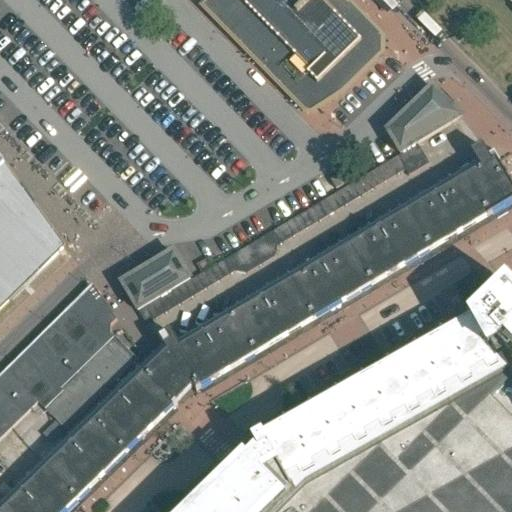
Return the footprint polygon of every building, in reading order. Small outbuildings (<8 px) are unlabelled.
[(209,0),(202,8),(216,22),(238,1),(237,0),(209,0)] [(238,1),(216,22),(305,114),(311,115),(342,95),(381,55),(382,37),(350,5),(348,7),(332,7),(328,3),(327,4),(322,0),(313,0),(275,38),(252,14),(239,0),(238,1)] [(237,0),(238,1),(239,0),(252,14),(266,0),(237,0)] [(266,0),(252,14),(275,38),(313,0),(266,0)] [(417,148),(463,122),(434,91),(388,135),(402,158),(417,148)] [(487,156),(483,148),(475,153),(480,162),(178,343),(172,333),(160,340),(168,354),(158,364),(143,379),(137,373),(0,507),(0,511),(70,511),(174,410),(175,409),(186,398),(194,390),(197,395),(511,207),(511,188),(497,164),(500,162),(494,152),(487,156)] [(417,148),(397,160),(403,170),(423,158),(417,148)] [(429,168),(423,158),(403,170),(405,174),(409,180),(429,168)] [(28,286),(63,250),(4,169),(5,168),(0,160),(0,313),(24,290),(28,286)] [(397,160),(391,164),(399,178),(405,174),(403,170),(397,160)] [(399,178),(391,164),(384,168),(392,182),(399,178)] [(392,182),(384,168),(377,172),(386,186),(392,182)] [(386,186),(377,172),(371,176),(379,190),(386,186)] [(337,192),(350,185),(344,176),(332,183),(337,192)] [(379,190),(371,176),(364,180),(373,193),(379,190)] [(373,193),(364,180),(358,184),(366,197),(373,193)] [(366,197),(358,184),(351,188),(359,201),(366,197)] [(359,201),(351,188),(345,192),(353,205),(359,201)] [(353,205),(345,192),(338,196),(346,209),(353,205)] [(346,209),(338,196),(332,199),(340,213),(346,209)] [(340,213),(332,199),(325,203),(333,217),(340,213)] [(333,217),(325,203),(319,207),(327,221),(333,217)] [(327,221),(319,207),(312,211),(320,225),(327,221)] [(320,225),(312,211),(306,215),(314,229),(320,225)] [(314,229),(306,215),(299,219),(307,232),(314,229)] [(307,232),(299,219),(293,223),(301,236),(307,232)] [(301,236),(293,223),(286,227),(294,240),(301,236)] [(294,240),(286,227),(280,231),(288,244),(294,240)] [(288,244),(280,231),(273,234),(281,248),(288,244)] [(281,248),(273,234),(267,238),(273,250),(277,251),(281,248)] [(275,260),(277,251),(273,250),(267,238),(255,245),(267,265),(275,260)] [(267,265),(255,245),(249,249),(260,269),(267,265)] [(260,269),(249,249),(242,253),(254,273),(260,269)] [(254,273),(242,253),(230,260),(236,271),(235,275),(246,277),(254,273)] [(138,314),(191,283),(174,255),(122,287),(138,314)] [(211,259),(197,267),(202,276),(216,267),(211,259)] [(236,271),(230,260),(223,264),(231,277),(235,275),(236,271)] [(231,277),(223,264),(217,268),(225,281),(231,277)] [(225,281),(217,268),(210,272),(218,285),(225,281)] [(218,285),(210,272),(204,276),(212,289),(218,285)] [(212,289),(204,276),(197,280),(205,293),(212,289)] [(205,293),(197,280),(191,283),(199,297),(205,293)] [(199,297),(191,283),(184,287),(192,301),(199,297)] [(511,511),(511,287),(510,286),(481,314),(481,315),(473,323),(287,427),(263,440),(253,446),(257,453),(247,462),(246,460),(244,462),(292,511),(511,511)] [(192,301),(184,287),(178,291),(186,304),(192,301)] [(64,318),(0,379),(0,443),(41,403),(46,408),(113,342),(115,341),(110,336),(110,330),(116,324),(92,290),(78,304),(64,318)] [(186,304),(178,291),(171,295),(179,308),(186,304)] [(179,308),(171,295),(165,299),(173,312),(179,308)] [(173,312),(165,299),(158,303),(166,316),(173,312)] [(166,316),(158,303),(152,307),(160,320),(166,316)] [(160,320),(152,307),(145,311),(153,324),(160,320)] [(153,324),(145,311),(139,315),(146,328),(153,324)] [(113,342),(46,408),(69,431),(136,366),(134,358),(131,358),(129,351),(123,353),(122,353),(122,352),(113,342)] [(0,478),(20,459),(9,448),(0,457),(0,478)] [(292,511),(244,462),(230,475),(192,511),(292,511)]
